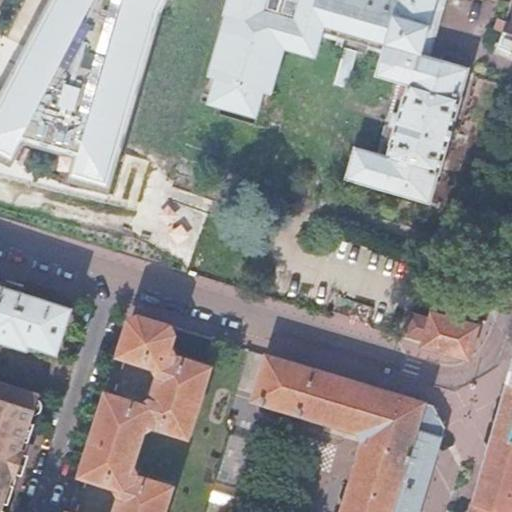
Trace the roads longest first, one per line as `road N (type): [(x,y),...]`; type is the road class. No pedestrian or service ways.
road 1 (residential): [(472,394),(119,278)]
road 2 (residential): [(41,511),(119,278)]
road 3 (residential): [(119,278),(0,239)]
